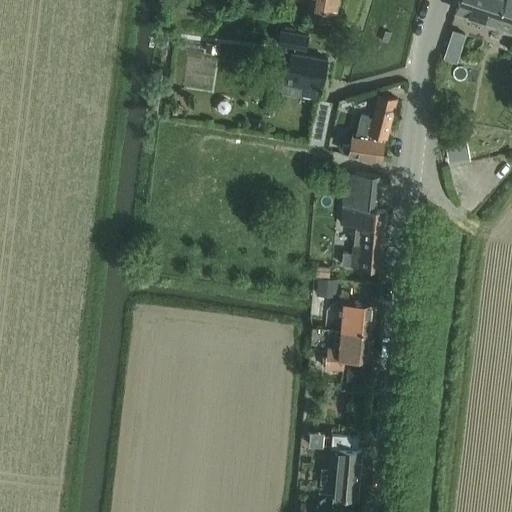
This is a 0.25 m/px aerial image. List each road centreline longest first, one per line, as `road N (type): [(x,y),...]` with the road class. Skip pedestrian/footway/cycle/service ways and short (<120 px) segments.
road 1 (unclassified): [(378,511),(409,165),(440,0)]
road 2 (track): [(450,511),(478,256),(511,198)]
